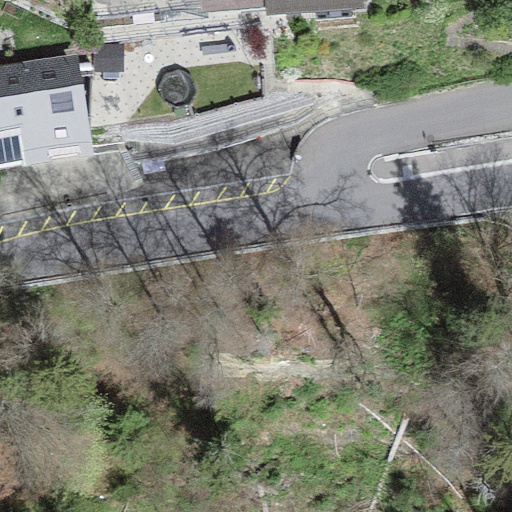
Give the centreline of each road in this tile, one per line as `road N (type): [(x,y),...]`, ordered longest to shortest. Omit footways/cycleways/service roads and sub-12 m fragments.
road 1 (residential): [(0,264),(339,209)]
road 2 (residential): [(339,209),(333,169),(349,140),(511,105)]
road 3 (residential): [(339,209),(511,180)]
